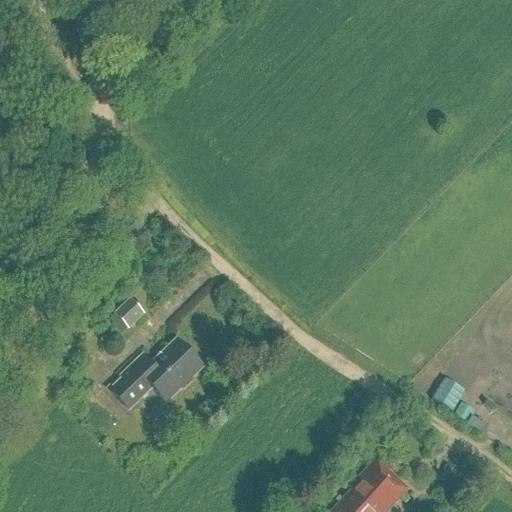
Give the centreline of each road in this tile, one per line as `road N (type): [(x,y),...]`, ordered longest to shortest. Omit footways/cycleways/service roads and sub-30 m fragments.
road 1 (track): [(34,0),(78,91),(133,177),(229,279),(301,340),(511,477)]
road 2 (track): [(0,387),(67,260),(89,172)]
road 3 (track): [(209,0),(102,105)]
road 4 (track): [(89,172),(0,260)]
